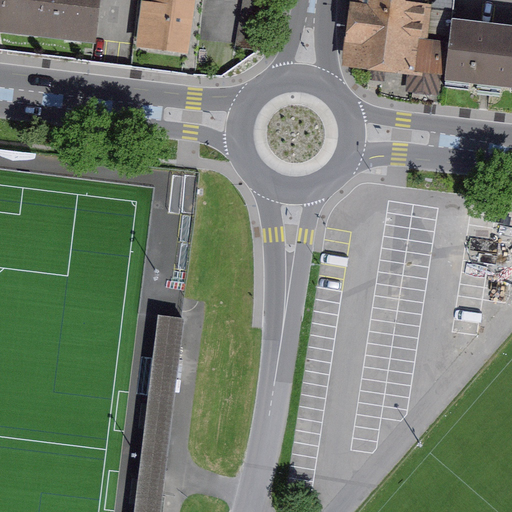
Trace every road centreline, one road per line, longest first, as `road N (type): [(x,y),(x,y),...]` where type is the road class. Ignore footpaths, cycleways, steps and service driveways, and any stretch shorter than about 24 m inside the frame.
road 1 (unclassified): [(285,293),(248,511)]
road 2 (secondary): [(511,150),(345,104)]
road 3 (secondary): [(344,165),(379,153),(511,151)]
road 4 (secondary): [(254,96),(98,102)]
road 5 (secondary): [(98,102),(242,151)]
